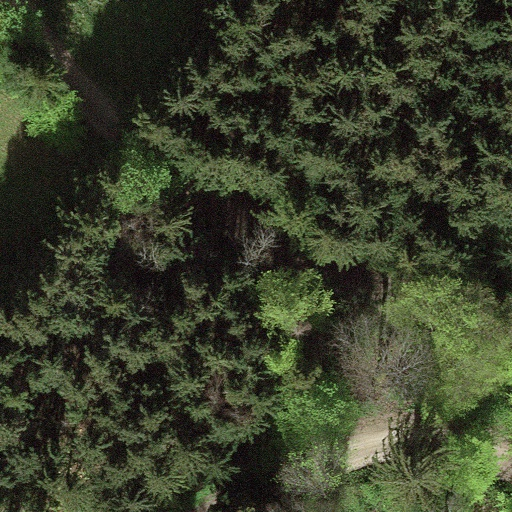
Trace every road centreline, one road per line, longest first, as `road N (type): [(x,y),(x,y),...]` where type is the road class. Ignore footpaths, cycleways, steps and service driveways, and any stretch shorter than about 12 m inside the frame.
road 1 (track): [(11,0),(89,106),(233,232),(304,272),(409,308),(511,322)]
road 2 (track): [(511,464),(435,438),(386,439),(211,511)]
